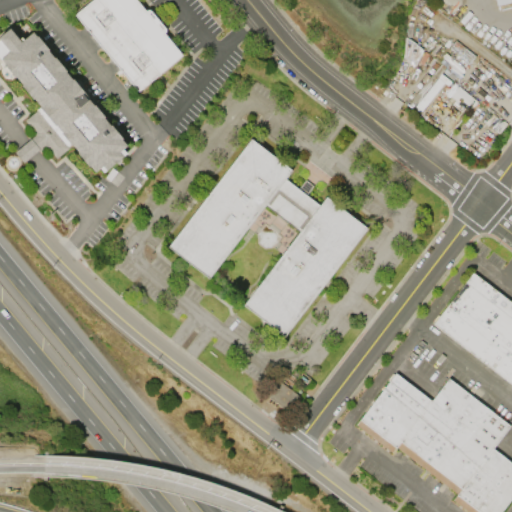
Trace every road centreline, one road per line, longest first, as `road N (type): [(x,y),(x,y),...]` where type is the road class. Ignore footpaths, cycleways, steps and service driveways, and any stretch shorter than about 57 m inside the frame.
road 1 (tertiary): [(290,452),(94,295),(0,191)]
road 2 (motorway): [(211,511),(0,259)]
road 3 (residential): [(290,452),(479,203)]
road 4 (residential): [(246,0),(308,70),(479,203)]
road 5 (motorway): [(0,314),(165,511)]
road 6 (motorway): [(249,511),(156,482),(43,469)]
